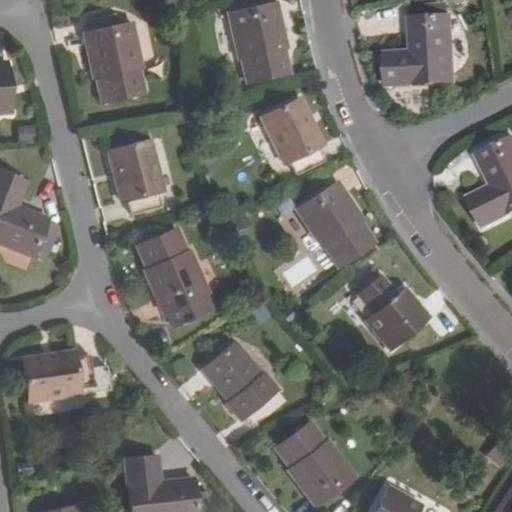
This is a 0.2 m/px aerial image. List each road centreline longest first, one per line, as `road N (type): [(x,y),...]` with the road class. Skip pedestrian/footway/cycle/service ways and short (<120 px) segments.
road 1 (residential): [(28,8),(98,296)]
road 2 (residential): [(98,296),(128,351),(258,511)]
road 3 (tertiary): [(384,162),(449,268),(511,339)]
road 4 (tertiary): [(325,0),(384,162)]
road 5 (residential): [(511,100),(384,162)]
